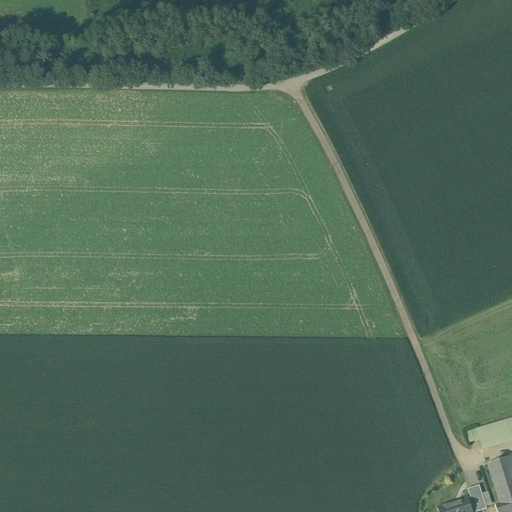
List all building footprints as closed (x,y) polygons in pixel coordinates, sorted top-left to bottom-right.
[(511,418),(477,430),(480,440),(483,451),(511,441),(511,418)] [(480,440),(477,430),(466,433),(470,444),(480,440)] [(511,457),(488,465),(493,480),(501,504),(511,500),(511,457)] [(472,502),(470,503),(472,511),(481,511),(487,510),(487,508),(483,495),(480,487),(469,490),(471,499),(472,502)] [(483,495),(487,508),(493,506),(488,493),(483,495)] [(511,511),(511,500),(501,504),(496,506),(498,511),(511,511)] [(456,504),(439,509),(440,511),(472,511),(470,503),(456,507),(456,504)]
